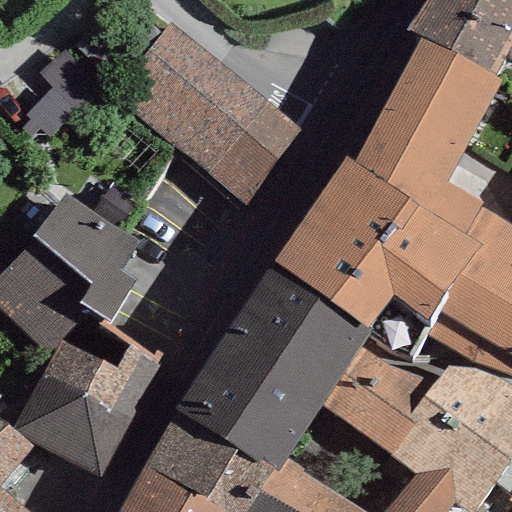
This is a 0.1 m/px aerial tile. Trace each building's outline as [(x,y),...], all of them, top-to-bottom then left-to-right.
[(511,41),(511,0),(425,0),(406,31),(419,38),(493,76),(511,41)] [(265,103),(170,24),(113,93),(208,171),(265,103)] [(493,76),(419,38),(353,161),(463,233),(479,206),(482,203),(447,184),(500,80),(493,76)] [(95,93),(64,51),(37,72),(51,90),(26,116),(48,138),(95,93)] [(309,139),(265,103),(208,171),(252,213),(309,139)] [(368,334),(406,358),(423,332),(429,322),(481,244),(463,233),(353,161),(344,155),(272,264),(371,329),(368,334)] [(136,242),(64,195),(33,237),(0,272),(0,312),(46,356),(60,342),(90,311),(102,319),(108,323),(133,281),(116,270),(136,242)] [(511,226),(479,206),(463,233),(481,244),(429,322),(423,332),(472,362),(511,375),(511,226)] [(371,329),(272,264),(171,411),(175,413),(256,463),(261,458),(275,466),(279,469),(286,458),(321,404),(358,349),(368,334),(371,329)] [(164,363),(108,323),(102,319),(81,351),(60,342),(11,428),(34,446),(99,478),(164,363)] [(427,392),(358,349),(321,404),(390,457),(414,425),(407,420),(427,392)] [(475,511),(511,461),(511,394),(454,354),(427,392),(407,420),(414,425),(390,457),(413,474),(383,511),(445,511),(453,502),(467,511),(475,511)] [(256,463),(175,413),(144,469),(219,511),(244,511),(275,466),(261,458),(256,463)] [(11,428),(0,419),(0,511),(27,511),(0,488),(0,485),(34,446),(11,428)] [(302,469),(286,458),(279,469),(275,466),(244,511),(362,511),(301,471),(302,469)] [(219,511),(144,469),(119,511),(219,511)]
